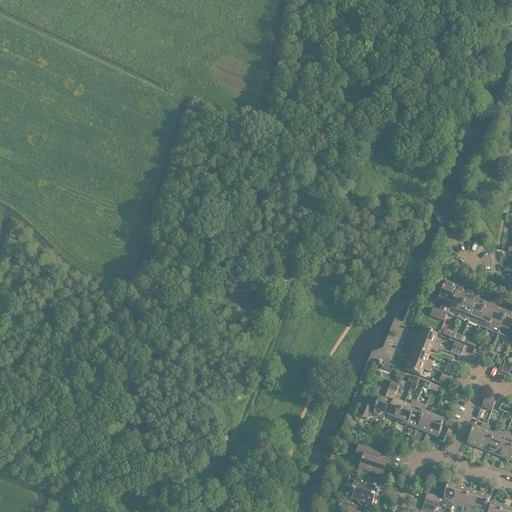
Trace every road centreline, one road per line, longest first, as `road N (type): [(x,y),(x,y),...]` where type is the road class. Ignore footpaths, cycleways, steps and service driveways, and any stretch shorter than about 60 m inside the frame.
road 1 (unknown): [(193,511),(271,340),(341,58)]
road 2 (residential): [(511,483),(423,459),(399,511)]
